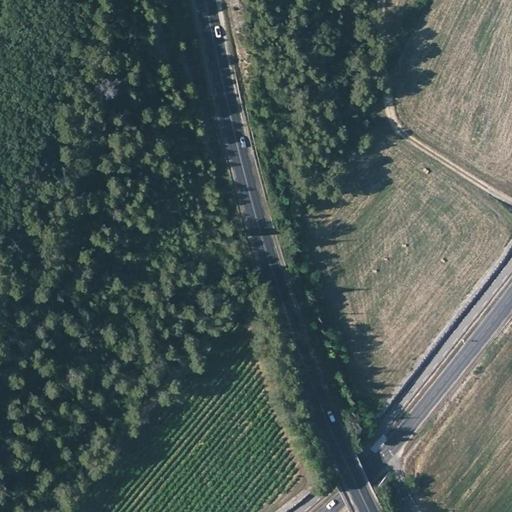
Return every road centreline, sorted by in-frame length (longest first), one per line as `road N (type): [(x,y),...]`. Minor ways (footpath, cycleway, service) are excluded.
road 1 (primary): [(368,511),(318,403),(259,232),(205,0)]
road 2 (tertiary): [(332,511),(511,296)]
road 3 (track): [(511,203),(393,125),(380,57),(381,0)]
road 4 (track): [(388,114),(354,104),(319,76),(349,0)]
